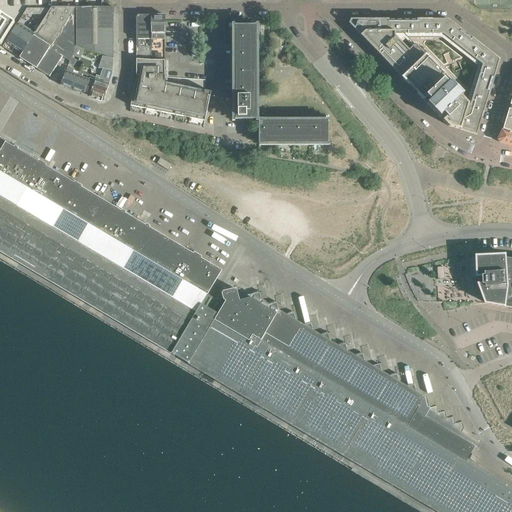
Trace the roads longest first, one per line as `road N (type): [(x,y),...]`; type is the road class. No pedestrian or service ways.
road 1 (tertiary): [(346,303),(0,81)]
road 2 (residential): [(482,153),(437,127),(325,9)]
road 3 (residential): [(411,179),(389,137),(309,43)]
road 4 (tertiary): [(459,381),(431,354),(346,303)]
road 5 (residential): [(111,107),(64,96),(0,56)]
road 6 (residential): [(445,4),(325,9)]
